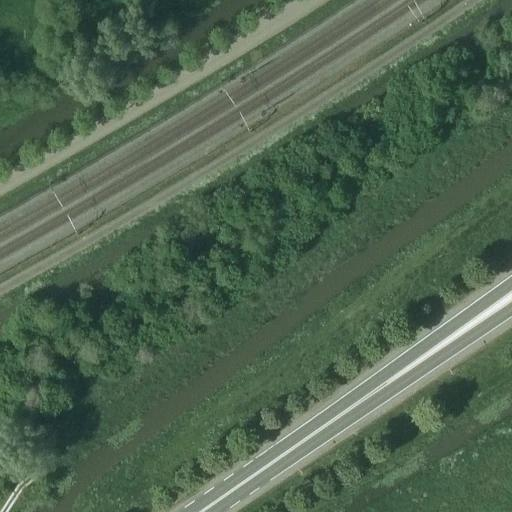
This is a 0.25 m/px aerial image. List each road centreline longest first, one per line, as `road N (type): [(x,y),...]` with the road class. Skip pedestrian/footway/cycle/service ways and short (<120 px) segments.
road 1 (unclassified): [(0,185),(311,0)]
road 2 (primary): [(195,511),(356,402)]
road 3 (primary): [(511,285),(356,402)]
road 4 (primary): [(356,402),(511,302)]
